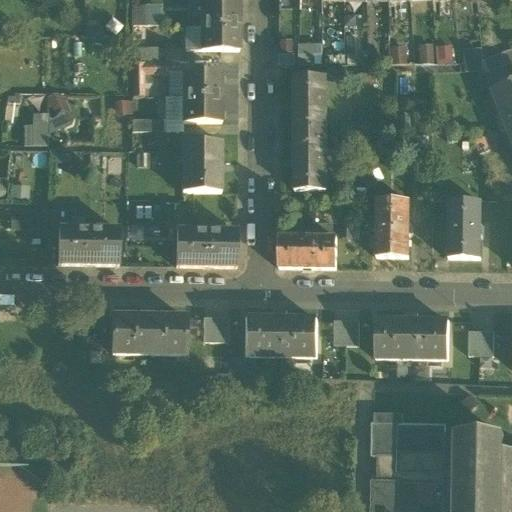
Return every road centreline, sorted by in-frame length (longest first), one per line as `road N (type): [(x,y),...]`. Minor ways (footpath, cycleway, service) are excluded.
road 1 (residential): [(259,292),(261,0)]
road 2 (residential): [(0,289),(259,292)]
road 3 (residential): [(259,292),(511,293)]
